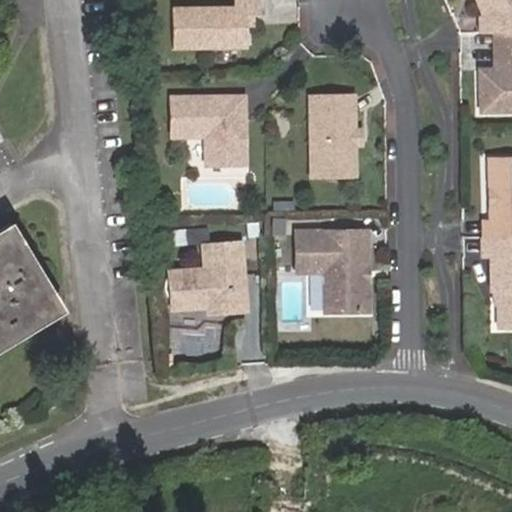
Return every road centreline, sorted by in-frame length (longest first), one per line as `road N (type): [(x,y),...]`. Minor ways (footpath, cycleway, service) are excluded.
road 1 (residential): [(0,484),(283,398),(413,387)]
road 2 (residential): [(357,0),(390,40),(412,94),(413,387)]
